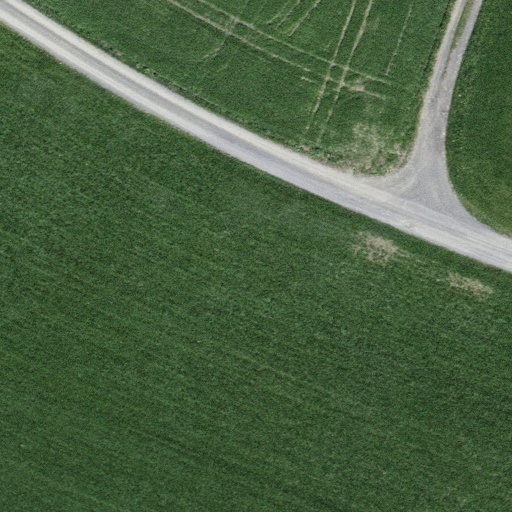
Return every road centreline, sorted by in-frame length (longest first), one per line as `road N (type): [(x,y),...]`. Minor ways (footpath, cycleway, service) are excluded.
road 1 (track): [(0,10),(91,72),(511,251)]
road 2 (track): [(406,211),(472,0)]
